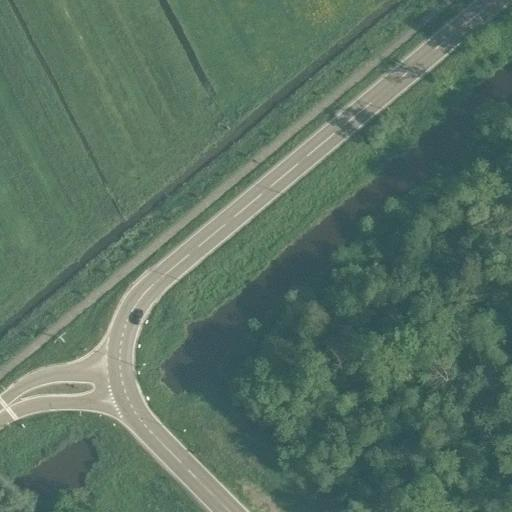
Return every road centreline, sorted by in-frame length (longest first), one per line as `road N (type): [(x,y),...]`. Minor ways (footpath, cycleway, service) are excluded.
road 1 (tertiary): [(122,379),(126,322),(141,296),(496,0)]
road 2 (tertiary): [(227,511),(136,419),(122,379)]
road 3 (tertiary): [(0,412),(43,389),(122,379)]
